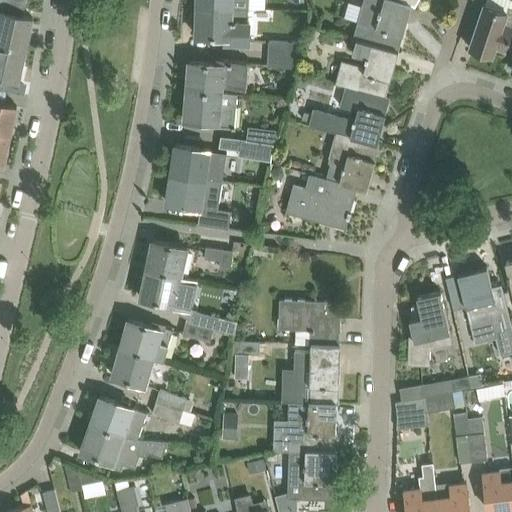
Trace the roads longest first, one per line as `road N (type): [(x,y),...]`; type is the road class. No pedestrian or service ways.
road 1 (residential): [(158,0),(120,217),(58,402),(14,474),(0,479)]
road 2 (residential): [(0,338),(69,0)]
road 3 (residential): [(374,511),(384,263),(413,232)]
road 4 (residential): [(446,92),(433,103),(404,202),(413,232)]
